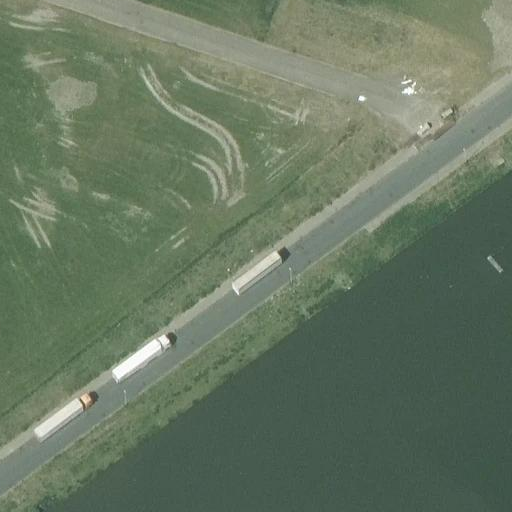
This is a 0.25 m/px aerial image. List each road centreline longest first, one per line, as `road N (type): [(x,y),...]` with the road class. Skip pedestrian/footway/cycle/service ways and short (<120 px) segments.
road 1 (unclassified): [(0,479),(357,214)]
road 2 (unclassified): [(457,139),(361,92),(78,0)]
road 3 (unclassified): [(457,139),(357,214)]
